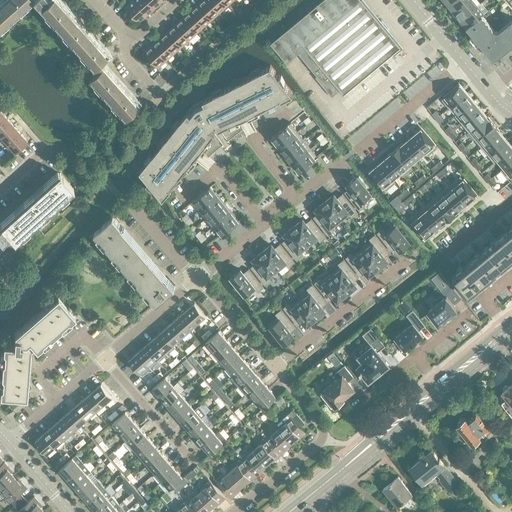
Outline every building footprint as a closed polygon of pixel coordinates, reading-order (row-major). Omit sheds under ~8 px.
[(0,0),(0,28),(32,0),(92,66),(108,52),(60,0),(0,0)] [(148,15),(134,0),(131,0),(125,6),(139,22),(148,15)] [(148,0),(134,0),(148,15),(155,8),(148,0)] [(208,0),(201,0),(198,3),(212,19),(220,12),(208,0)] [(222,0),(208,0),(220,12),(227,6),(222,0)] [(360,0),(322,0),(271,43),(286,62),(298,53),(317,76),(316,77),(332,96),(340,89),(344,94),(400,47),(360,0)] [(454,0),(448,5),(454,13),(469,0),(454,0)] [(469,0),(454,13),(460,20),(477,6),(472,0),(469,0)] [(198,3),(190,10),(204,26),(212,19),(198,3)] [(460,20),(466,27),(482,15),(484,14),(477,6),(460,20)] [(190,10),(183,17),(197,33),(204,26),(190,10)] [(482,15),(466,27),(466,28),(485,51),(485,50),(490,56),(493,53),(495,53),(498,57),(504,52),(504,53),(511,45),(511,19),(499,31),(494,30),(482,15)] [(183,17),(175,24),(189,40),(197,33),(183,17)] [(175,24),(167,30),(182,46),(189,40),(175,24)] [(167,30),(160,37),(174,53),(182,46),(167,30)] [(160,37),(152,44),(166,60),(174,53),(160,37)] [(166,60),(152,44),(144,51),(158,67),(166,60)] [(88,78),(124,118),(139,104),(103,64),(88,78)] [(194,104),(140,169),(149,180),(154,187),(163,198),(172,188),(170,186),(172,183),(174,185),(184,177),(180,175),(186,167),(190,170),(197,161),(203,153),(209,157),(222,146),(225,144),(229,141),(244,129),(241,124),(239,120),(242,118),(247,115),(249,119),(260,113),(258,110),(267,106),(269,109),(278,102),(277,100),(280,98),(281,100),(293,94),(284,82),(279,76),(270,65),(194,104)] [(442,99),(449,107),(467,92),(460,84),(442,99)] [(449,108),(453,105),(458,112),(455,115),(473,100),(467,92),(449,107),(449,108)] [(480,108),(473,100),(455,115),(462,123),(480,108)] [(462,123),(468,131),(486,116),(480,108),(462,123)] [(475,139),(494,123),(490,119),(490,120),(486,116),(468,131),(475,139)] [(0,123),(0,135),(0,136),(13,125),(6,117),(0,123)] [(291,122),(272,137),(279,146),(297,131),(291,122)] [(496,128),(497,127),(494,123),(475,139),(481,147),(499,132),(496,128)] [(0,136),(7,144),(20,133),(13,125),(0,136)] [(428,134),(426,135),(421,129),(412,136),(428,155),(437,148),(431,141),(432,140),(428,134)] [(297,131),(279,146),(281,149),(281,150),(285,155),(304,140),(297,131)] [(506,139),(499,132),(481,147),(488,155),(506,139)] [(20,133),(7,144),(14,152),(27,141),(20,133)] [(425,152),(428,155),(412,136),(404,143),(417,158),(425,152)] [(494,162),(511,147),(511,146),(506,139),(488,155),(494,162)] [(304,140),(285,155),(289,160),(290,160),(292,163),(311,148),(304,140)] [(400,146),(400,145),(395,149),(412,169),(412,168),(409,165),(417,158),(404,143),(400,146)] [(504,167),(500,170),(501,170),(511,160),(511,147),(494,162),(495,163),(498,160),(504,167)] [(311,148),(292,163),(299,172),(318,156),(311,148)] [(390,153),(391,154),(387,157),(403,176),(412,169),(395,149),(390,153)] [(387,157),(379,163),(395,183),(395,182),(392,179),(399,173),(400,172),(403,176),(387,157)] [(511,174),(511,160),(501,170),(508,178),(511,174)] [(386,190),(395,183),(379,163),(370,171),(383,186),(386,190)] [(0,224),(0,240),(7,248),(73,188),(59,173),(0,224)] [(372,196),(356,176),(347,184),(350,187),(344,192),(359,210),(365,206),(363,203),(372,196)] [(451,183),(467,202),(476,195),(460,176),(451,183)] [(459,209),(467,202),(451,183),(443,190),(459,209)] [(218,195),(211,186),(192,201),(192,202),(199,210),(218,195)] [(443,190),(435,197),(451,217),(456,213),(455,212),(459,209),(443,190)] [(334,194),(325,201),(341,221),(349,214),(351,217),(357,212),(342,193),(337,198),(334,194)] [(218,195),(199,210),(206,218),(225,203),(221,197),(220,198),(218,195)] [(446,220),(447,221),(451,217),(435,197),(426,204),(442,223),(446,220)] [(318,212),(313,217),(328,235),(334,231),(332,228),(341,221),(325,201),(315,209),(318,212)] [(225,203),(206,218),(212,227),(231,212),(229,209),(229,208),(225,203)] [(434,230),(442,223),(426,204),(418,211),(434,230)] [(414,226),(419,232),(420,231),(425,237),(434,230),(418,211),(409,218),(415,225),(414,226)] [(231,212),(212,227),(219,235),(219,236),(238,221),(231,212)] [(122,263),(156,303),(175,286),(168,278),(166,280),(120,226),(122,225),(113,215),(95,231),(99,236),(101,236),(107,243),(107,245),(115,254),(117,254),(122,261),(122,263)] [(303,219),(294,226),(310,246),(318,239),(320,242),(326,237),(311,218),(306,223),(303,219)] [(383,228),(377,232),(392,251),(397,247),(400,250),(410,243),(394,223),(385,230),(383,228)] [(287,237),(282,242),(297,260),(303,256),(301,253),(310,246),(294,226),(284,234),(287,237)] [(497,272),(502,268),(508,263),(507,262),(511,258),(511,259),(511,229),(455,276),(454,277),(455,278),(468,294),(469,295),(470,295),(471,294),(496,273),(497,273),(498,272),(497,272)] [(371,241),(362,248),(378,268),(387,261),(384,257),(390,253),(375,234),(369,239),(371,241)] [(272,244),(262,251),(278,271),(287,264),(289,267),(295,262),(280,243),(275,248),(272,244)] [(336,256),(340,252),(336,247),(332,250),(336,256)] [(352,252),(346,257),(360,276),(366,272),(369,275),(378,268),(362,248),(354,255),(352,252)] [(256,262),(251,267),(266,285),(272,281),(270,278),(278,271),(262,251),(253,259),(256,262)] [(339,266),(331,273),(347,293),(356,286),(353,282),(358,278),(344,259),(338,264),(339,266)] [(240,269),(231,277),(235,283),(234,284),(239,289),(240,288),(247,297),(256,289),(258,292),(264,287),(249,268),(243,273),(240,269)] [(320,277),(314,282),(329,301),(335,297),(338,300),(347,293),(331,273),(322,280),(320,277)] [(308,291),(300,298),(316,318),(325,311),(322,307),(327,303),(312,284),(306,289),(308,291)] [(439,324),(458,309),(454,304),(462,298),(451,284),(442,290),(446,295),(428,309),(432,315),(430,317),(435,324),(438,322),(439,324)] [(75,315),(57,295),(47,304),(49,305),(21,330),(19,328),(14,332),(14,335),(13,346),(3,345),(3,352),(4,354),(4,363),(2,364),(1,377),(3,379),(2,388),(0,389),(0,392),(0,396),(27,398),(27,385),(25,385),(28,348),(30,348),(33,345),(36,349),(75,315)] [(289,303),(283,307),(298,326),(303,322),(306,325),(316,318),(300,298),(291,305),(289,303)] [(195,303),(186,310),(197,323),(206,316),(195,303)] [(277,316),(268,323),(275,332),(273,333),(278,338),(279,337),(284,343),(294,336),(291,332),(296,328),(281,309),(275,314),(277,316)] [(186,310),(178,317),(189,330),(197,323),(186,310)] [(423,335),(419,330),(425,325),(414,312),(408,317),(413,323),(395,337),(405,349),(411,344),(412,345),(417,341),(417,340),(423,335)] [(178,317),(170,324),(181,337),(189,330),(178,317)] [(170,324),(162,331),(173,344),(181,337),(170,324)] [(203,329),(205,332),(208,336),(212,332),(206,326),(203,329)] [(162,331),(153,338),(168,356),(170,354),(170,352),(176,347),(173,344),(162,331)] [(206,342),(213,350),(226,339),(219,331),(206,342)] [(388,368),(378,355),(386,348),(376,335),(367,342),(372,349),(360,359),(364,365),(358,370),(369,383),(375,378),(376,379),(383,374),(382,373),(388,368)] [(153,338),(145,345),(159,361),(165,356),(167,357),(168,356),(153,338)] [(213,350),(220,358),(233,347),(226,339),(213,350)] [(145,345),(137,352),(152,370),(154,368),(154,366),(159,361),(145,345)] [(220,358),(227,367),(240,355),(233,347),(220,358)] [(152,370),(137,352),(129,360),(142,376),(149,370),(151,371),(152,370)] [(227,367),(234,375),(247,364),(240,355),(227,367)] [(234,375),(241,383),(254,372),(247,364),(234,375)] [(353,377),(344,366),(335,374),(338,378),(323,391),(328,397),(325,399),(331,407),(334,405),(335,406),(344,400),(342,398),(354,389),(347,381),(353,377)] [(248,391),(261,380),(254,372),(241,383),(238,386),(245,394),(248,391)] [(153,388),(160,396),(173,385),(166,377),(153,388)] [(248,391),(255,399),(269,388),(261,380),(248,391)] [(511,383),(510,385),(509,385),(502,391),(508,398),(501,403),(511,415),(511,383)] [(101,384),(93,391),(104,404),(112,397),(101,384)] [(160,396),(167,404),(180,393),(173,385),(160,396)] [(269,388),(255,399),(263,408),(276,397),(269,388)] [(93,391),(84,398),(96,411),(104,404),(93,391)] [(167,404),(174,413),(187,401),(180,393),(167,404)] [(84,398),(76,405),(88,418),(96,411),(84,398)] [(174,413),(181,421),(194,409),(187,401),(174,413)] [(76,405),(68,412),(80,425),(88,418),(76,405)] [(181,421),(188,429),(201,418),(206,414),(199,405),(194,409),(181,421)] [(112,423),(120,431),(133,420),(125,411),(112,423)] [(241,411),(236,416),(244,424),(245,423),(241,418),(244,415),(241,411)] [(68,412),(60,419),(71,432),(80,425),(68,412)] [(461,430),(457,433),(465,442),(468,439),(472,444),(480,438),(483,442),(493,434),(489,430),(490,429),(476,412),(467,420),(465,418),(457,425),(461,430)] [(288,413),(276,424),(291,442),(298,436),(300,438),(305,433),(300,427),(305,423),(296,413),(292,417),(288,413)] [(236,416),(232,420),(235,423),(239,420),(243,425),(244,424),(236,416)] [(511,432),(511,424),(506,417),(500,421),(510,434),(511,432)] [(188,429),(195,437),(208,426),(201,418),(188,429)] [(60,419),(52,426),(63,439),(71,432),(60,419)] [(120,431),(127,439),(140,428),(133,420),(120,431)] [(271,432),(265,437),(281,455),(286,450),(284,448),(291,442),(276,424),(279,428),(272,434),(271,432)] [(52,426),(44,433),(55,446),(63,439),(52,426)] [(195,437),(203,445),(215,434),(208,426),(195,437)] [(127,439),(134,448),(147,436),(140,428),(127,439)] [(215,434),(203,445),(210,454),(227,439),(219,430),(215,434)] [(55,446),(44,433),(35,441),(46,454),(55,446)] [(134,448),(141,456),(154,444),(147,436),(134,448)] [(262,443),(255,449),(267,463),(274,457),(276,459),(281,455),(265,437),(260,441),(262,443)] [(141,456),(148,464),(161,453),(154,444),(141,456)] [(246,453),(241,458),(256,476),(261,471),(260,469),(267,463),(255,449),(248,455),(246,453)] [(439,480),(449,491),(459,483),(431,449),(409,467),(422,483),(437,471),(442,477),(439,480)] [(66,459),(61,453),(57,456),(62,462),(66,459)] [(148,464),(155,472),(168,461),(161,453),(148,464)] [(59,469),(67,477),(84,462),(76,454),(59,469)] [(237,464),(230,470),(242,485),(249,478),(251,480),(256,476),(241,458),(236,462),(237,464)] [(155,472),(162,480),(175,469),(168,461),(155,472)] [(0,487),(13,476),(7,469),(9,467),(4,462),(0,465),(0,487)] [(67,477),(74,485),(87,474),(96,466),(94,463),(91,465),(91,468),(89,469),(84,462),(67,477)] [(175,469),(162,480),(170,489),(183,477),(175,469)] [(242,485),(230,470),(223,476),(221,475),(216,479),(232,497),(237,492),(235,491),(242,485)] [(74,485),(81,494),(94,482),(87,474),(74,485)] [(10,501),(14,505),(23,497),(19,492),(26,487),(21,481),(19,483),(13,476),(0,487),(0,489),(5,495),(3,497),(8,502),(10,501)] [(123,485),(128,481),(125,477),(120,481),(122,483),(115,489),(117,491),(123,485)] [(383,489),(397,506),(412,494),(398,477),(383,489)] [(81,494),(88,502),(104,488),(97,479),(94,482),(81,494)] [(206,487),(199,493),(211,507),(218,501),(220,503),(225,498),(210,480),(204,485),(206,487)] [(177,483),(172,486),(177,491),(181,488),(177,483)] [(88,502),(95,510),(111,496),(104,488),(88,502)] [(123,500),(125,503),(135,495),(133,493),(136,490),(135,489),(123,500)] [(190,497),(185,502),(193,511),(205,511),(211,507),(199,493),(192,499),(190,497)] [(40,511),(43,510),(37,503),(38,501),(34,496),(27,501),(23,497),(14,505),(18,510),(16,511),(40,511)] [(95,510),(96,511),(108,511),(118,504),(111,496),(95,510)] [(181,508),(176,511),(193,511),(185,502),(180,506),(181,508)]
